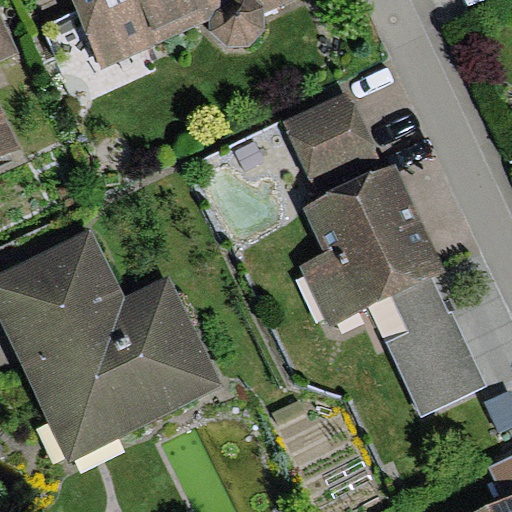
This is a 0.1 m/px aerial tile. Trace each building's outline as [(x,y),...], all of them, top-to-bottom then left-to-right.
[(71,0),(99,62),(204,16),(209,37),(224,50),(244,52),(255,37),(257,3),(263,0),(71,0)] [(314,196),(371,171),(346,114),(289,139),(314,196)] [(328,334),(429,290),(386,192),(313,224),(332,267),(305,279),(328,334)] [(0,291),(0,297),(73,459),(205,400),(160,301),(118,320),(87,253),(0,291)] [(497,439),(511,432),(511,393),(509,387),(480,400),(497,439)] [(511,457),(490,468),(504,500),(511,495),(511,457)]
